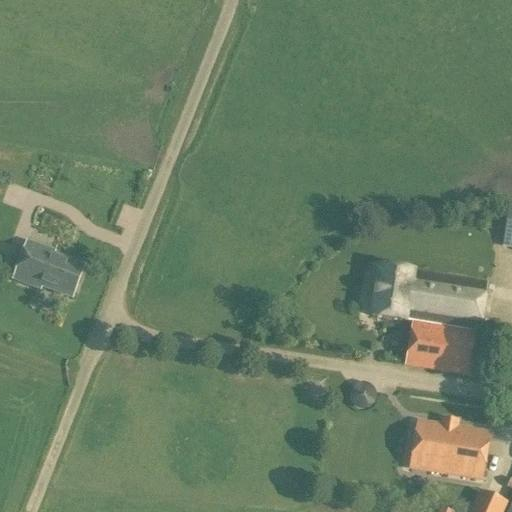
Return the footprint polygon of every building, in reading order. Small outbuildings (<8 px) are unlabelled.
[(511,204),(508,204),(502,247),(511,248),(511,204)] [(73,298),(84,268),(53,257),(54,254),(29,244),(16,279),(41,289),(42,286),(73,298)] [(413,324),(479,334),(488,284),(381,267),(373,317),(413,324)] [(472,377),(479,334),(413,324),(406,366),(472,377)] [(481,481),(488,434),(413,423),(409,447),(359,439),(356,461),(481,481)] [(479,491),(469,511),(504,511),(508,504),(479,491)]
